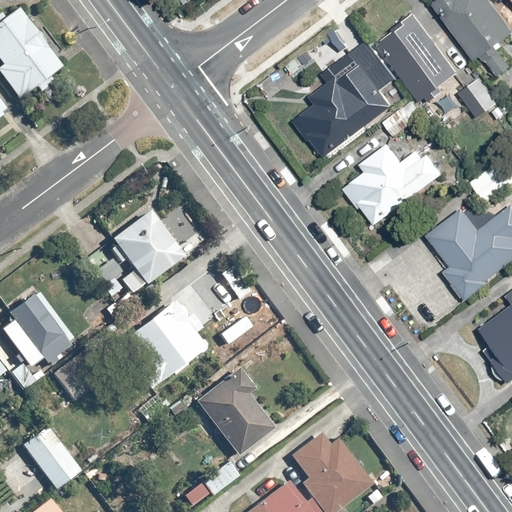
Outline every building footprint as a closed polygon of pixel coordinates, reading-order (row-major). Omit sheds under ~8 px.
[(493,44),(511,29),(511,28),(489,0),(432,0),(430,2),(473,57),(479,53),(496,75),(509,65),(493,44)] [(61,68),(17,8),(0,20),(0,65),(0,66),(0,79),(16,101),(61,68)] [(392,30),(375,43),(418,100),(457,71),(412,10),(390,27),(392,30)] [(313,102),(291,119),(307,140),(309,139),(322,157),(391,105),(359,62),(338,78),(335,75),(308,95),(313,102)] [(497,103),(479,77),(459,91),(476,117),(497,103)] [(420,115),(409,101),(382,122),(393,136),(420,115)] [(405,167),(387,141),(360,161),(366,169),(342,186),(355,203),(357,201),(374,224),(443,174),(427,151),(405,167)] [(462,207),(427,233),(450,264),(442,270),(464,299),(487,282),(484,279),(511,258),(511,203),(478,229),(462,207)] [(108,240),(143,286),(181,257),(147,211),(108,240)] [(511,301),(479,327),(491,344),(485,349),(508,379),(511,375),(511,288),(506,293),(511,301)] [(31,295),(6,313),(44,365),(69,346),(31,295)] [(148,389),(204,348),(171,302),(114,343),(148,389)] [(81,351),(52,374),(74,401),(103,378),(81,351)] [(194,401),(236,456),(272,428),(247,395),(254,390),(237,368),(194,401)] [(74,474),(40,430),(21,445),(54,489),(74,474)] [(335,511),(372,484),(336,437),(328,444),(319,433),(289,456),(306,479),(300,484),(311,499),(304,504),(286,481),(245,511),(335,511)] [(58,511),(48,498),(30,511),(58,511)]
